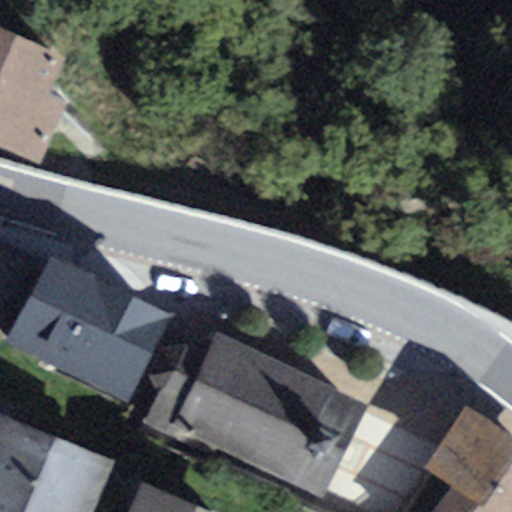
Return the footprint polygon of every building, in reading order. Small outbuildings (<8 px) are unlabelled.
[(0,136),(40,154),(63,101),(45,93),(61,56),(0,29),(0,136)] [(35,256),(0,240),(0,311),(9,315),(35,256)] [(170,315),(52,256),(10,341),(127,399),(170,315)] [(208,356),(181,344),(168,349),(158,360),(156,374),(162,388),(149,414),(321,492),(365,396),(220,330),(208,356)] [(511,511),(511,438),(468,406),(427,462),(456,483),(434,511),(511,511)] [(88,511),(111,459),(0,412),(0,411),(0,511),(88,511)] [(211,511),(143,483),(130,511),(211,511)]
